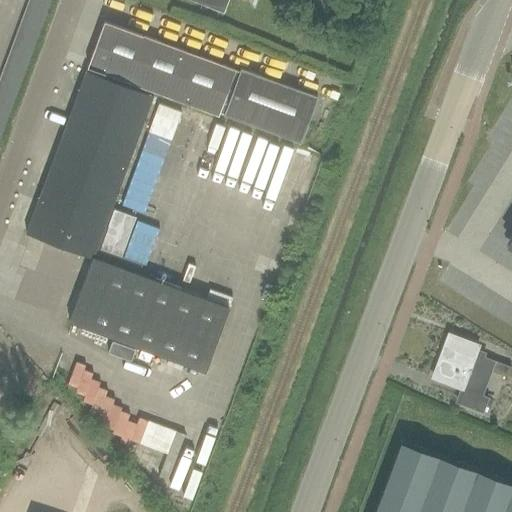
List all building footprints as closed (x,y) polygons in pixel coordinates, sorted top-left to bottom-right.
[(49,5),(50,2),(43,0),(29,0),(28,6),(46,13),(48,7),(49,7),(50,5),(49,5)] [(193,0),(225,13),(230,0),(193,0)] [(343,0),(308,0),(308,2),(338,14),(343,0)] [(24,16),(43,23),(46,13),(28,6),(24,16)] [(20,26),(39,33),(41,26),(42,26),(43,25),(42,25),(43,23),(24,16),(20,26)] [(219,115),(236,70),(105,22),(89,67),(219,115)] [(17,36),(35,43),(37,36),(38,37),(39,34),(38,34),(39,33),(20,26),(17,36)] [(13,46),(31,53),(35,43),(17,36),(13,46)] [(9,56),(28,63),(30,58),(31,55),(31,53),(13,46),(9,56)] [(5,66),(24,73),(28,63),(9,56),(5,66)] [(2,77),(20,83),(22,78),(23,78),(24,76),(23,76),(24,73),(5,66),(2,77)] [(241,69),(224,114),(300,142),(317,97),(241,69)] [(101,248),(96,246),(104,225),(105,226),(106,224),(105,224),(116,194),(117,194),(118,192),(117,192),(128,162),(129,162),(130,160),(129,159),(140,129),(141,129),(142,127),(141,127),(153,95),(86,71),(26,233),(92,257),(69,321),(205,371),(229,307),(139,273),(142,263),(123,256),(101,248)] [(0,80),(0,87),(16,93),(18,88),(19,88),(20,86),(19,85),(20,83),(2,77),(0,80)] [(0,98),(12,104),(16,93),(0,87),(0,98)] [(0,110),(9,114),(11,108),(11,109),(12,106),(12,104),(0,98),(0,110)] [(0,121),(5,124),(9,114),(0,110),(0,121)] [(123,256),(137,218),(115,209),(101,248),(123,256)] [(456,347),(446,343),(434,376),(463,387),(458,400),(484,410),(489,396),(482,394),(491,370),(508,376),(511,366),(495,359),(494,360),(475,353),(479,345),(460,338),(456,347)] [(511,511),(511,476),(404,433),(374,511),(511,511)]
